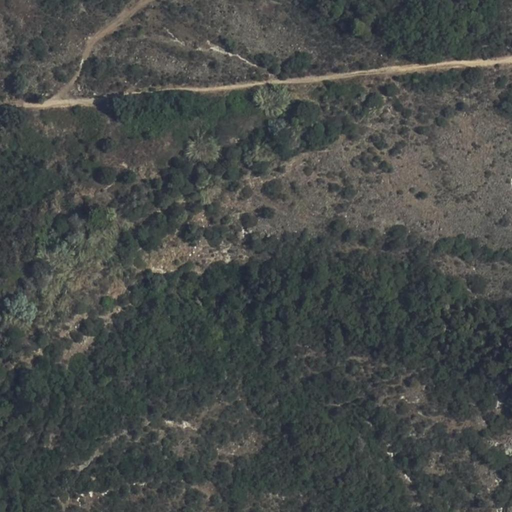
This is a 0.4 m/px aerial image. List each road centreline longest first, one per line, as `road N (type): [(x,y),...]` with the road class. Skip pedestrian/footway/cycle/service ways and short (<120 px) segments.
road 1 (track): [(511,59),(0,103)]
road 2 (track): [(48,98),(80,71),(102,34),(147,0)]
